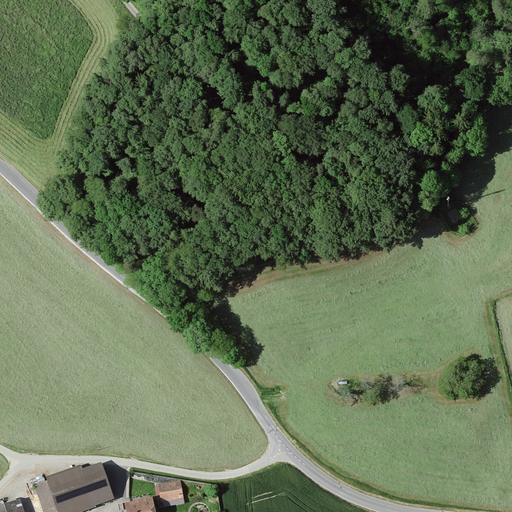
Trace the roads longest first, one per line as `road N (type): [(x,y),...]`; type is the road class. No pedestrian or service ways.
road 1 (tertiary): [(0,156),(219,362),(281,452),(324,485),(393,511)]
road 2 (track): [(122,0),(230,119),(276,154),(317,163),(361,154),(511,61)]
road 3 (track): [(0,479),(19,455),(202,478),(281,452)]
